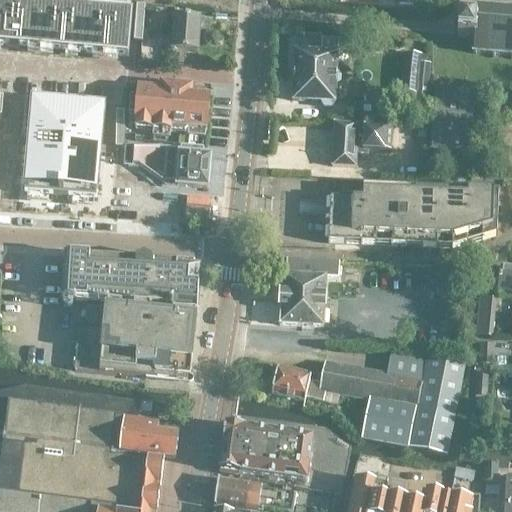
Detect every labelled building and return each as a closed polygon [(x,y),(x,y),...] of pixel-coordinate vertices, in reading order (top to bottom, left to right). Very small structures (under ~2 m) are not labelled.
[(0,0),(0,47),(128,59),(131,16),(12,5),(12,0),(0,0)] [(398,0),(398,7),(413,9),(413,0),(398,0)] [(137,6),(134,41),(142,42),(145,7),(137,6)] [(457,39),(460,39),(474,41),(473,55),(511,57),(511,10),(477,7),(476,22),(459,21),(457,39)] [(172,53),(171,65),(183,66),(184,54),(198,55),(201,21),(174,18),(171,53),(172,53)] [(335,105),(336,105),(337,85),(341,83),(341,75),(338,73),(339,53),(338,53),(339,43),(322,42),(322,38),(304,37),(303,52),(295,52),(293,102),(321,104),(324,110),(331,110),(335,105)] [(418,94),(421,58),(405,56),(401,92),(418,94)] [(137,89),(134,131),(171,134),(172,130),(207,133),(210,100),(201,99),(201,90),(160,86),(159,91),(137,89)] [(470,154),(474,94),(436,91),(431,151),(470,154)] [(371,118),(372,103),(353,103),(352,118),(371,118)] [(35,148),(31,197),(103,203),(111,111),(33,104),(32,123),(45,124),(43,148),(35,148)] [(116,113),(115,148),(123,148),(124,113),(116,113)] [(335,126),(333,168),(357,170),(357,155),(369,156),(369,153),(391,154),(393,122),(365,121),(365,128),(359,128),(359,127),(335,126)] [(212,159),(178,156),(168,156),(168,149),(135,149),(134,168),(140,169),(165,187),(166,187),(166,184),(174,184),(174,187),(175,188),(209,191),(212,159)] [(453,251),(496,238),(498,195),(363,189),(363,203),(331,202),(329,230),(329,245),(453,251)] [(173,308),(172,312),(197,313),(200,266),(64,257),(62,302),(87,304),(173,308)] [(340,266),(287,263),(286,277),(283,277),(280,327),(325,329),(327,281),(338,282),(340,266)] [(511,271),(501,270),(498,294),(499,294),(498,299),(511,301),(511,271)] [(74,370),(189,384),(197,320),(87,306),(84,329),(79,329),(74,370)] [(326,365),(322,387),(320,395),(340,399),(369,404),(362,442),(408,451),(409,450),(448,459),(466,365),(428,357),(391,354),(387,377),(326,365)] [(272,396),(305,404),(306,400),(323,404),(323,405),(338,408),(340,399),(320,395),(322,387),(309,384),(311,378),(278,370),(272,396)] [(0,478),(0,511),(157,511),(160,488),(164,460),(175,461),(180,427),(139,422),(140,406),(25,391),(0,391),(0,455),(3,456),(0,478)] [(220,476),(239,478),(239,475),(307,485),(312,452),(314,437),(226,426),(226,431),(220,476)] [(498,468),(485,468),(485,482),(497,483),(498,468)] [(474,474),(457,471),(455,479),(473,483),(474,474)] [(378,483),(359,479),(352,511),(481,511),(482,499),(469,498),(468,502),(457,500),(458,494),(446,492),(445,497),(429,494),(427,507),(416,505),(411,504),(411,502),(392,498),(391,500),(387,499),(391,480),(379,478),(378,483)] [(215,508),(238,511),(262,511),(263,511),(269,511),(292,511),(295,495),(260,489),(261,488),(219,482),(215,508)] [(511,511),(511,483),(502,483),(500,511),(511,511)]
